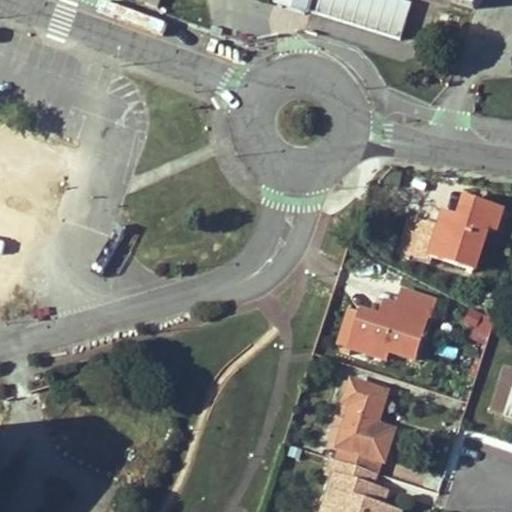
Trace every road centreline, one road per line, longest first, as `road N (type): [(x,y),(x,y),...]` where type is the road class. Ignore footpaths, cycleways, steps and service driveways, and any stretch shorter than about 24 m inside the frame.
road 1 (residential): [(295,168),(286,237),(273,261),(10,337)]
road 2 (unclassified): [(255,91),(4,0)]
road 3 (residential): [(358,129),(356,93),(332,66),(279,65),(255,91)]
road 4 (residential): [(511,154),(358,129)]
road 5 (residential): [(0,450),(23,418),(10,337)]
